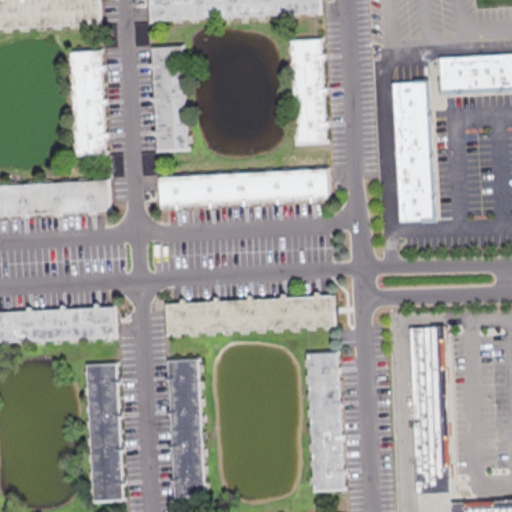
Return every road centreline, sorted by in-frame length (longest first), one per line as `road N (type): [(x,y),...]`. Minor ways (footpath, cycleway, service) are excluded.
road 1 (residential): [(343,0),(371,511)]
road 2 (residential): [(359,271),(0,289)]
road 3 (residential): [(511,265),(359,271)]
road 4 (residential): [(361,299),(511,293)]
